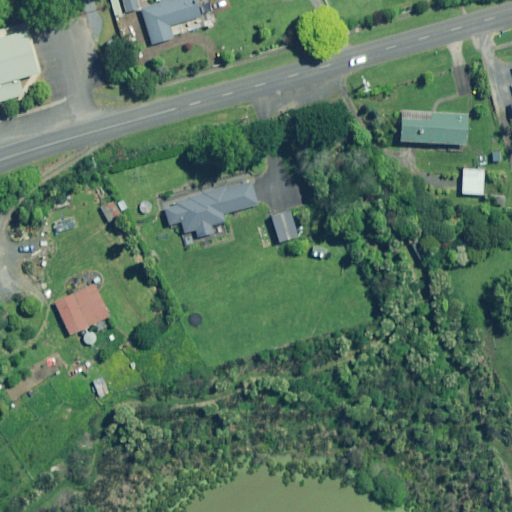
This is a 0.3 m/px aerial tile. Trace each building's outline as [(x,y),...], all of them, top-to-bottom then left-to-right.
[(108,0),(115,25),(124,22),(122,16),(140,11),(150,46),(172,40),(168,28),(200,19),(194,0),(173,0),(144,8),(141,0),(108,0)] [(0,101),(23,95),(19,79),(37,74),(24,31),(0,38),(0,101)] [(466,116),(400,113),(398,143),(465,147),(466,116)] [(483,172),(463,171),(462,196),(482,196),(483,172)] [(258,206),(250,181),(162,207),(168,228),(179,224),(183,235),(194,232),(196,240),(211,235),(209,228),(224,223),(222,217),(258,206)] [(140,214),(141,215),(143,215),(144,216),(146,216),(147,216),(148,215),(150,214),(151,213),(152,212),(152,211),(153,210),(153,208),(153,207),(153,206),(152,204),(152,203),(151,202),(150,201),(148,200),(147,200),(146,200),(144,199),(143,200),(142,200),(140,201),(139,202),(138,203),(138,204),(137,205),(137,207),(137,208),(137,210),(137,211),(138,212),(139,213),(140,214)] [(120,217),(112,204),(100,211),(107,224),(120,217)] [(511,207),(503,207),(502,216),(511,216),(511,207)] [(298,239),(291,213),(270,218),(278,244),(298,239)] [(428,259),(418,241),(410,245),(420,263),(428,259)] [(108,319),(93,286),(54,305),(69,337),(108,319)] [(85,347),(87,348),(89,348),(91,348),(92,347),(93,346),(94,345),(95,344),(96,343),(96,342),(97,340),(97,339),(96,338),(96,336),(95,335),(94,334),(93,333),(92,332),(90,332),(89,332),(88,332),(86,332),(85,333),(84,333),(83,334),(82,335),(81,337),(81,338),(80,339),(80,341),(81,342),(81,344),(82,345),(83,346),(84,347),(85,347)] [(108,396),(101,379),(92,383),(99,399),(108,396)]
